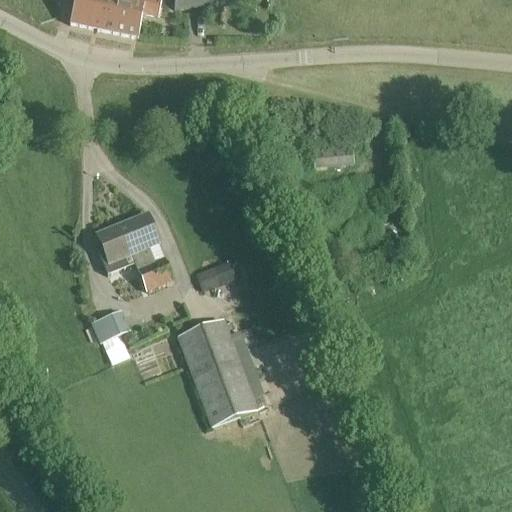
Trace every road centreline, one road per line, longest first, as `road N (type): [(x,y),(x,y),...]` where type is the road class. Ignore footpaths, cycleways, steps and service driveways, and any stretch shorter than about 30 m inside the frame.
road 1 (unclassified): [(0,20),(121,68),(386,51),(511,62)]
road 2 (track): [(267,59),(300,86),(387,109)]
